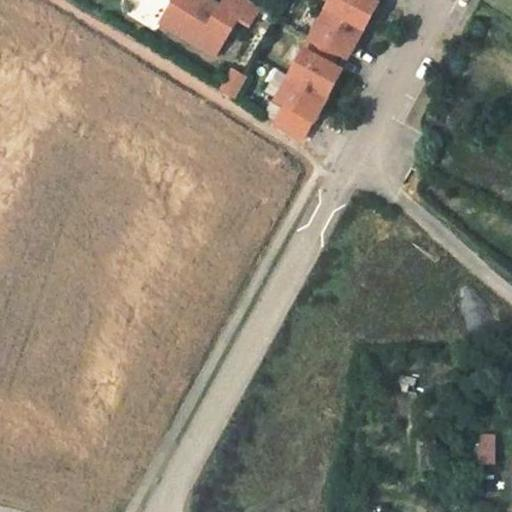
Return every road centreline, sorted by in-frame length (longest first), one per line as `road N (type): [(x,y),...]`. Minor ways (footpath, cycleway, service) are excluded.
road 1 (residential): [(161,511),(351,169)]
road 2 (residential): [(351,169),(511,291)]
road 3 (residential): [(351,169),(444,0)]
